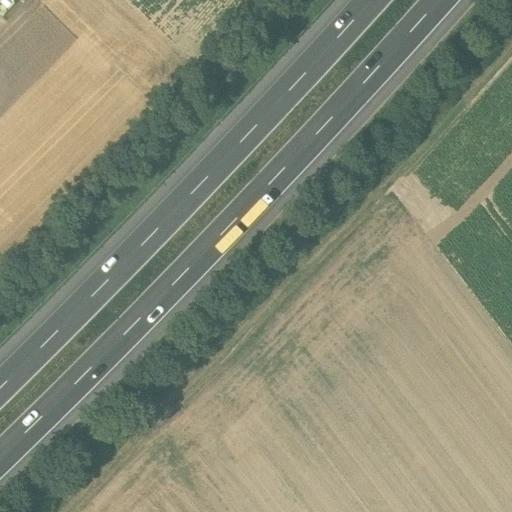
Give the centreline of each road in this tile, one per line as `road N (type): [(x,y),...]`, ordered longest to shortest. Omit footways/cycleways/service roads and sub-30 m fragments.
road 1 (track): [(60,511),(511,38)]
road 2 (motorway): [(0,452),(297,153),(429,0)]
road 3 (motorway): [(356,0),(0,373)]
